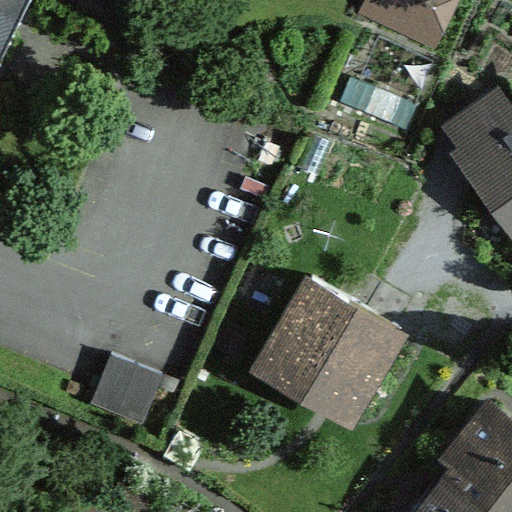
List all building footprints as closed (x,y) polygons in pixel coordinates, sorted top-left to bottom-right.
[(0,0),(0,89),(44,0),(0,0)] [(434,42),(454,0),(361,0),(359,6),(434,42)] [(511,204),(511,73),(511,72),(455,113),(469,131),(461,136),(511,204)] [(363,408),(419,313),(317,253),(261,348),(363,408)] [(152,344),(119,330),(116,336),(96,384),(147,406),(170,352),(152,344)] [(511,511),(511,391),(500,383),(448,448),(461,458),(417,511),(511,511)]
